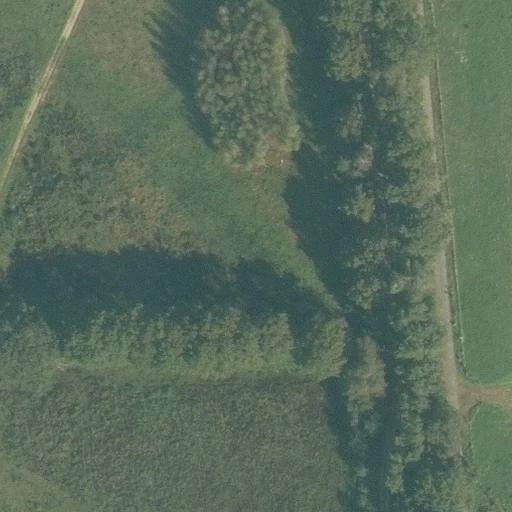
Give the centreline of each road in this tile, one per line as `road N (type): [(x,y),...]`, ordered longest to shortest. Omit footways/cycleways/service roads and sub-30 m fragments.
road 1 (track): [(383,511),(398,369),(369,0)]
road 2 (track): [(412,0),(455,511)]
road 3 (track): [(255,344),(0,339)]
